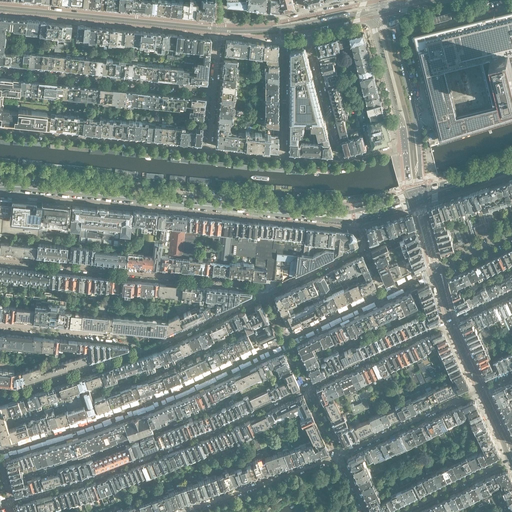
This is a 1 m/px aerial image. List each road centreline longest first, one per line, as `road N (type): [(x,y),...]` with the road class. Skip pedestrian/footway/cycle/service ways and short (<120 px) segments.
road 1 (residential): [(0,453),(191,385),(434,270)]
road 2 (residential): [(308,388),(87,480),(0,504)]
road 3 (primary): [(314,216),(0,186)]
road 4 (residential): [(262,296),(248,285),(0,261)]
road 5 (tertiary): [(220,26),(0,4)]
road 6 (residential): [(214,91),(0,70)]
road 7 (residential): [(0,129),(208,151)]
road 8 (tertiary): [(417,192),(414,105),(391,13)]
road 9 (residential): [(183,511),(339,455)]
road 10 (residential): [(339,455),(481,390)]
road 11 (residential): [(449,321),(308,388)]
road 12 (residential): [(0,398),(137,351)]
road 13 (residential): [(0,325),(127,337),(137,351)]
road 14 (residential): [(262,296),(360,249),(366,219)]
road 15 (residential): [(137,351),(262,296)]
road 16 (residential): [(340,161),(307,30)]
road 17 (tertiary): [(373,17),(403,146)]
road 18 (residential): [(283,158),(284,34)]
